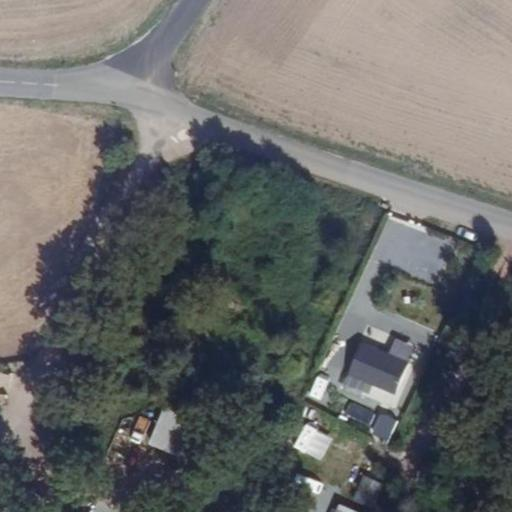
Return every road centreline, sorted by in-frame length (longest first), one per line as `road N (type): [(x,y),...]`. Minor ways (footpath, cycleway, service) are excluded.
road 1 (unclassified): [(511,217),(201,116),(129,67)]
road 2 (unknown): [(201,116),(0,440)]
road 3 (unclassified): [(129,67),(60,83),(0,79)]
